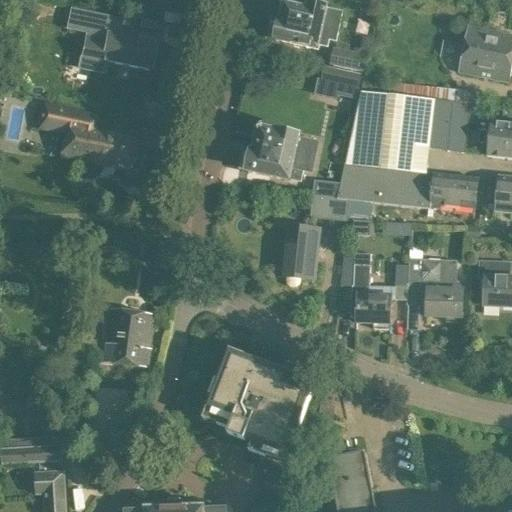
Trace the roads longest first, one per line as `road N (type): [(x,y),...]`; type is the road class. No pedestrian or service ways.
road 1 (residential): [(511,417),(391,382),(189,285)]
road 2 (residential): [(189,285),(250,0)]
road 3 (residential): [(107,508),(155,419),(189,285)]
